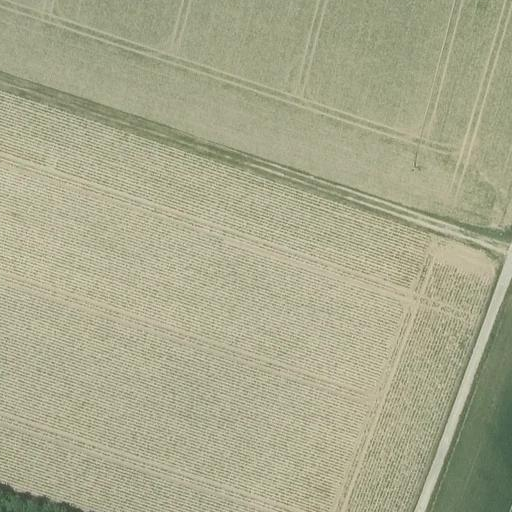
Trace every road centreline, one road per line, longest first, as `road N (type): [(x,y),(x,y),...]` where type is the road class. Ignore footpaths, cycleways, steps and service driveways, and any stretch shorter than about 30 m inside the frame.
road 1 (track): [(0,89),(511,254)]
road 2 (track): [(422,511),(511,267)]
